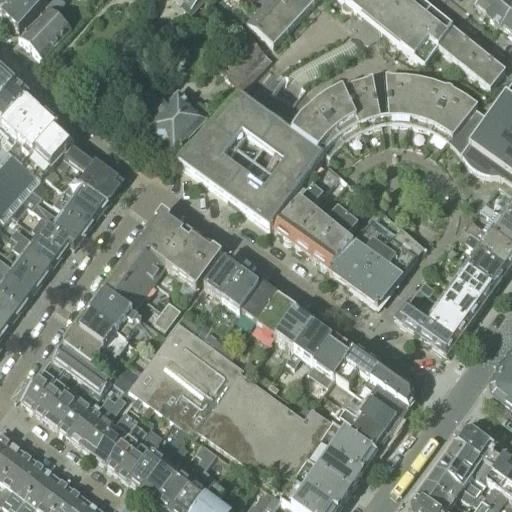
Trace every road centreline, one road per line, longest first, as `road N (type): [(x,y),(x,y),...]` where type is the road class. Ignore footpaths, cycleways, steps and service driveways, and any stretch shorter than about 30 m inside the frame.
road 1 (residential): [(455,403),(150,192)]
road 2 (residential): [(0,401),(150,192)]
road 3 (residential): [(0,58),(150,192)]
road 4 (residential): [(0,419),(123,511)]
road 5 (residential): [(455,403),(379,511)]
